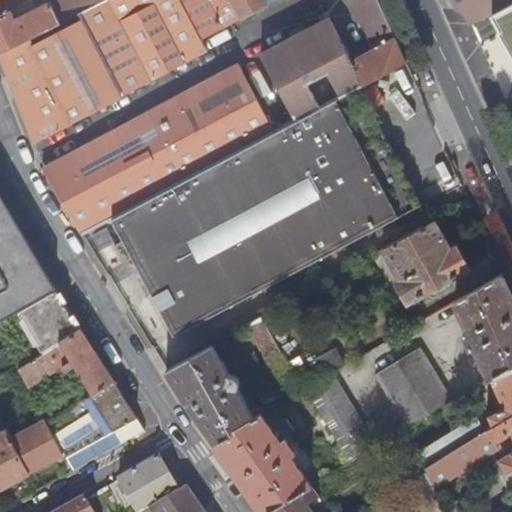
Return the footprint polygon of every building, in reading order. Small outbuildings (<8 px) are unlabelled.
[(106,0),(79,14),(0,53),(35,142),(208,51),(202,39),(276,0),(106,0)] [(0,16),(0,52),(0,53),(79,14),(72,0),(56,0),(15,21),(10,12),(0,16)] [(72,0),(79,14),(106,0),(72,0)] [(269,94),(280,88),(297,120),(335,100),(359,87),(406,61),(378,0),(349,0),(374,49),(352,60),(329,18),(251,59),(269,94)] [(511,0),(463,0),(475,26),(498,15),(511,6),(511,0)] [(475,26),(488,54),(511,41),(511,6),(498,15),(475,26)] [(82,234),(111,219),(275,132),(239,66),(46,168),(49,177),(82,234)] [(409,183),(359,87),(335,100),(384,195),(409,183)] [(384,195),(335,100),(297,120),(275,132),(111,219),(174,337),(420,205),(409,183),(384,195)] [(0,315),(56,287),(0,191),(0,315)] [(451,247),(436,219),(385,248),(401,279),(396,282),(408,304),(471,269),(457,244),(451,247)] [(492,376),(511,364),(511,295),(503,274),(456,301),(469,330),(464,332),(472,349),(477,347),(491,377),(492,376)] [(81,328),(56,287),(18,309),(45,351),(81,328)] [(250,325),(290,397),(306,388),(325,377),(316,360),(306,366),(300,355),(288,362),(263,317),(250,325)] [(114,381),(81,328),(45,351),(20,367),(35,396),(43,392),(38,381),(73,359),(94,393),(114,381)] [(189,404),(215,441),(255,417),(239,388),(240,385),(240,381),(238,378),(235,376),(232,376),(214,345),(168,371),(189,404)] [(407,427),(452,400),(420,347),(375,373),(407,427)] [(325,377),(346,365),(336,348),(316,360),(325,377)] [(496,426),(511,416),(511,364),(492,376),(506,405),(490,415),(496,426)] [(309,393),(350,462),(376,446),(336,378),(309,393)] [(145,431),(114,381),(94,393),(48,421),(65,453),(66,453),(76,470),(145,431)] [(11,437),(30,472),(65,453),(48,421),(44,414),(37,417),(39,421),(11,437)] [(215,441),(266,511),(312,485),(292,457),(297,453),(286,438),(281,442),(262,414),(255,417),(215,441)] [(511,416),(496,426),(486,432),(429,468),(437,486),(507,443),(503,436),(509,431),(510,428),(511,430),(511,451),(502,458),(504,461),(492,468),(497,477),(511,467),(511,416)] [(429,468),(486,432),(477,417),(416,456),(425,470),(429,468)] [(0,488),(30,472),(11,437),(11,436),(7,428),(0,431),(0,488)] [(425,470),(416,456),(411,448),(402,454),(415,476),(425,470)] [(120,479),(138,511),(142,511),(180,491),(160,457),(120,479)] [(511,489),(511,467),(497,477),(483,486),(490,497),(507,486),(509,491),(511,489)] [(437,486),(429,468),(425,470),(415,476),(402,484),(414,511),(448,511),(446,508),(440,494),(437,486)] [(266,511),(265,511),(314,511),(308,504),(319,497),(312,485),(266,511)] [(204,511),(187,487),(180,491),(142,511),(204,511)] [(446,508),(455,503),(449,489),(440,494),(446,508)] [(95,511),(87,498),(61,511),(95,511)] [(448,511),(459,511),(455,503),(446,508),(448,511)]
